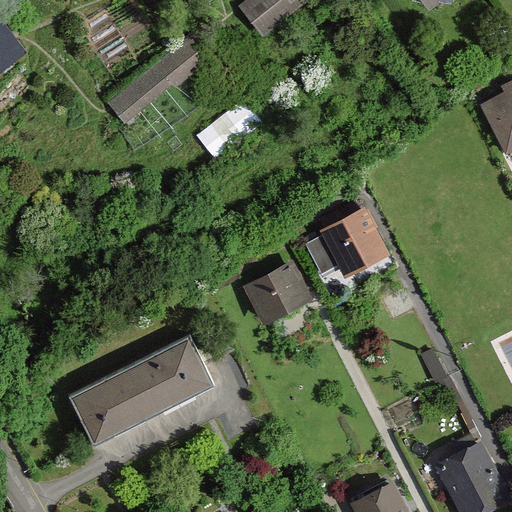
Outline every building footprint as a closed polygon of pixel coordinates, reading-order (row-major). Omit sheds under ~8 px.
[(234,0),(262,35),(304,0),(234,0)] [(422,0),(430,9),(441,0),(422,0)] [(0,68),(24,50),(0,18),(0,68)] [(192,25),(102,102),(125,128),(214,51),(192,25)] [(511,80),(478,97),(505,153),(511,149),(511,80)] [(237,101),(192,137),(215,164),(259,128),(237,101)] [(364,207),(322,229),(346,277),(389,256),(364,207)] [(288,264),(242,286),(260,325),(306,304),(288,264)] [(68,391),(93,439),(214,378),(189,330),(68,391)] [(477,439),(434,462),(461,511),(476,511),(508,495),(477,439)] [(409,511),(390,475),(346,497),(353,511),(409,511)]
